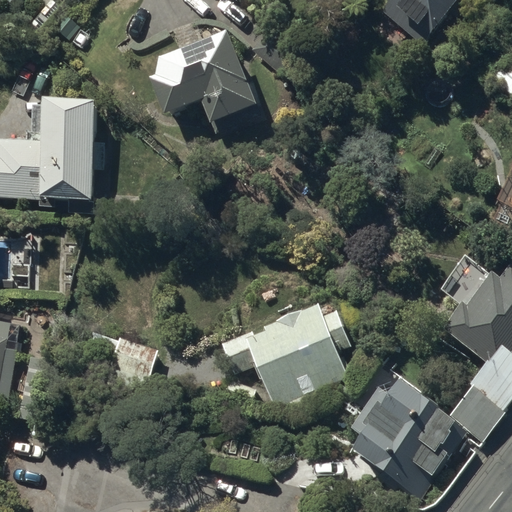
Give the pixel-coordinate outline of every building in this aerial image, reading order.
[(395,0),(387,10),(429,45),(456,13),(462,18),(477,0),(395,0)] [(275,30),(256,49),(284,77),(303,58),(275,30)] [(158,78),(171,113),(213,98),(215,102),(211,103),(217,120),(262,103),(234,31),(167,56),(158,78)] [(511,91),(511,59),(510,58),(494,78),(511,91)] [(100,142),(102,98),(52,96),(52,105),(36,105),(34,132),(32,132),(32,141),(1,139),(1,153),(0,152),(0,197),(48,200),(48,198),(98,200),(100,169),(106,170),(107,142),(100,142)] [(508,413),(511,408),(511,273),(508,278),(500,272),(497,275),(475,257),(448,289),(463,302),(465,299),(469,302),(445,330),(490,367),(474,385),(508,413)] [(225,343),(238,375),(258,367),(264,382),(267,381),(278,407),(292,401),(294,406),(308,401),(306,396),(350,378),(349,374),(352,373),(347,359),(344,360),(340,350),(354,344),(341,312),(327,318),(322,306),(304,313),(303,311),(281,319),(282,321),(268,327),(269,331),(258,335),(256,331),(225,343)] [(0,401),(8,403),(18,351),(8,350),(13,324),(0,321),(0,401)] [(122,342),(97,332),(88,357),(150,380),(161,352),(124,338),(122,342)] [(62,363),(35,357),(21,418),(48,424),(62,363)] [(366,435),(357,447),(424,497),(472,432),(486,442),(508,413),(479,393),(460,419),(446,408),(449,404),(412,377),(399,395),(386,386),(355,427),(366,435)] [(259,390),(233,380),(225,401),(251,411),(259,390)]
